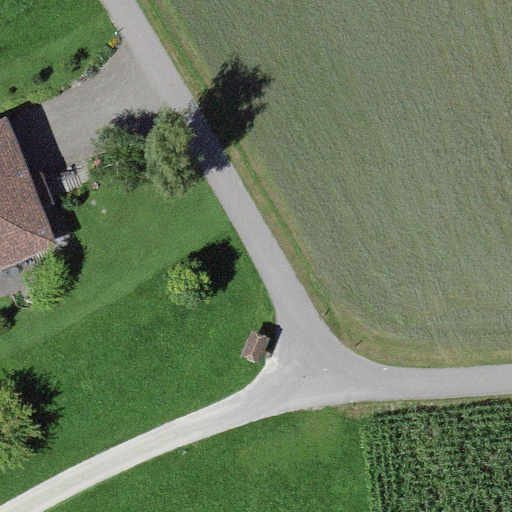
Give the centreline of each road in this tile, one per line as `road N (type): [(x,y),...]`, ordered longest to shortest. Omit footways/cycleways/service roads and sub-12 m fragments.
road 1 (track): [(116,0),(326,376)]
road 2 (track): [(29,511),(148,447),(326,376)]
road 3 (track): [(326,376),(511,369)]
